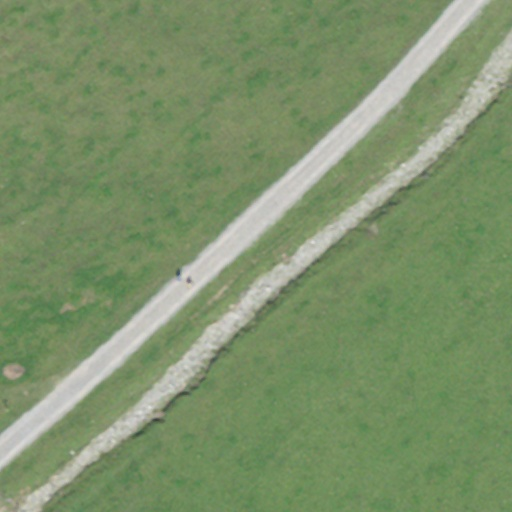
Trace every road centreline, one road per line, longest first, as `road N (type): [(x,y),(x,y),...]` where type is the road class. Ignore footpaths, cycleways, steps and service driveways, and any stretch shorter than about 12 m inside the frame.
road 1 (track): [(89,373),(381,103),(480,0)]
road 2 (track): [(0,455),(89,373)]
